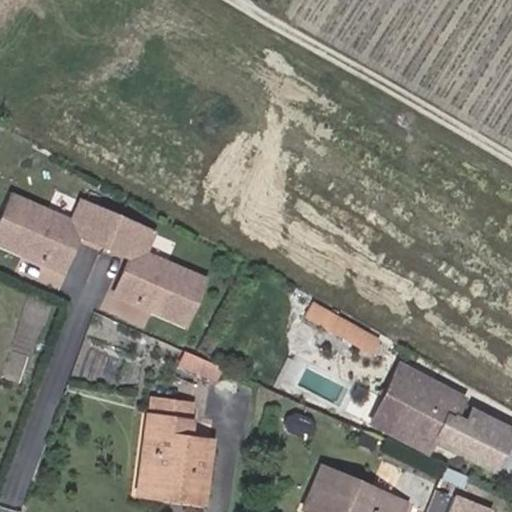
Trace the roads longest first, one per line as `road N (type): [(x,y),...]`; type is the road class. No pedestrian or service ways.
road 1 (track): [(511,151),(242,0)]
road 2 (unknown): [(2,511),(75,292)]
